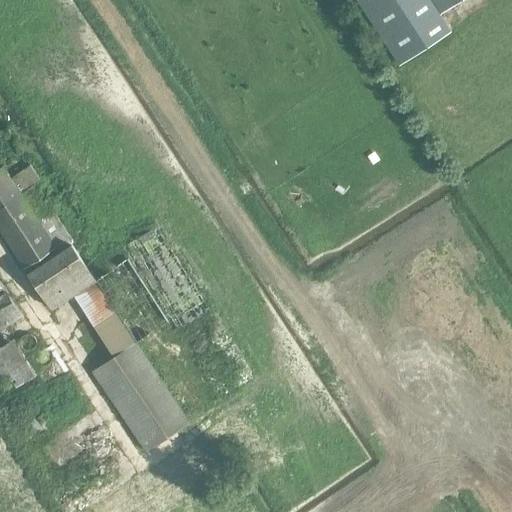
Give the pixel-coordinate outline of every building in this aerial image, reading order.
[(361,0),(403,61),(450,30),(439,14),(460,0),(361,0)] [(0,230),(51,307),(95,279),(71,245),(71,239),(34,183),(39,180),(30,166),(10,178),(3,168),(0,169),(0,230)] [(124,249),(177,332),(207,312),(155,230),(124,249)] [(95,279),(135,342),(166,322),(126,260),(95,279)] [(0,329),(23,315),(0,279),(0,329)] [(0,346),(0,379),(6,392),(38,376),(19,337),(0,346)] [(91,371),(145,453),(189,424),(135,342),(91,371)]
